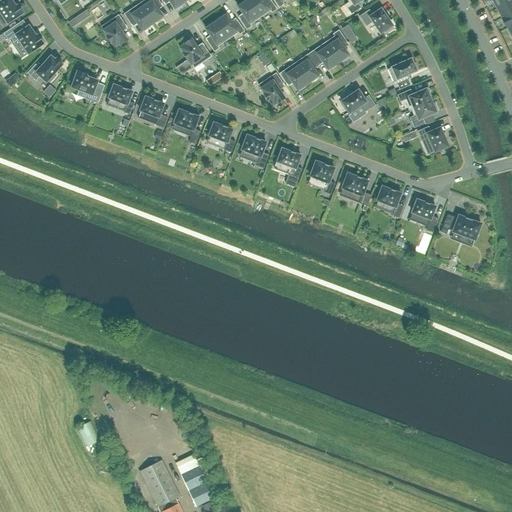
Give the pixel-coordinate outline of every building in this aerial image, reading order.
[(0,0),(0,12),(0,14),(0,13),(0,22),(3,27),(22,14),(17,6),(15,7),(10,0),(0,0)] [(158,0),(144,0),(139,4),(152,24),(155,21),(156,23),(162,19),(161,17),(162,17),(156,8),(161,4),(158,0)] [(184,2),(183,0),(161,0),(163,3),(167,0),(168,0),(174,9),(175,8),(176,9),(182,5),(181,4),(184,2)] [(260,18),(248,0),(245,2),(244,1),(238,5),(239,6),(238,7),(244,16),(239,19),(246,30),(251,27),(250,25),(260,18)] [(248,0),(260,18),(270,11),(272,13),(277,9),(270,0),(267,0),(264,2),(262,0),(248,0)] [(284,5),(282,3),(286,0),(273,0),(279,8),(284,5)] [(346,0),(348,2),(344,5),(351,14),(361,8),(357,3),(361,0),(346,0)] [(511,0),(493,0),(498,8),(511,0)] [(511,0),(498,8),(504,19),(511,14),(511,0)] [(131,25),(136,22),(142,31),(143,30),(144,31),(150,27),(149,26),(152,24),(139,4),(123,14),(131,25)] [(369,10),(359,16),(366,27),(372,22),(380,34),(384,31),(385,33),(392,28),(391,26),(392,26),(387,18),(384,14),(381,9),(372,15),(369,10)] [(81,21),(86,28),(95,21),(90,14),(81,21)] [(219,20),(215,22),(227,40),(238,33),(239,35),(244,31),(237,21),(232,24),(226,15),(225,16),(224,14),(218,18),(219,20)] [(118,15),(101,27),(107,36),(106,36),(110,43),(111,43),(115,47),(119,44),(120,45),(127,41),(120,30),(126,26),(118,15)] [(227,40),(215,22),(212,24),(211,23),(205,27),(206,28),(205,29),(211,38),(206,41),(214,52),(219,49),(217,47),(227,40)] [(16,25),(3,34),(8,40),(10,39),(13,43),(18,40),(28,54),(43,44),(37,35),(35,37),(28,26),(21,31),(16,25)] [(338,62),(341,60),(342,62),(348,58),(347,56),(348,55),(342,46),(347,43),(338,30),(333,34),(334,36),(324,43),(338,62)] [(289,41),(296,37),(293,32),(286,37),(289,41)] [(184,45),(180,48),(183,53),(182,53),(187,60),(188,60),(194,69),(211,57),(203,46),(198,50),(191,39),(184,44),(184,45)] [(338,62),(324,43),(309,53),(316,64),(321,60),(327,69),(328,69),(329,70),(335,66),(334,65),(338,62)] [(311,67),(316,64),(309,53),(294,63),(307,83),(311,81),(312,82),(317,78),(316,77),(317,76),(311,67)] [(50,56),(39,68),(35,64),(27,73),(35,81),(39,76),(46,82),(47,81),(49,83),(56,75),(54,74),(62,64),(56,59),(55,60),(50,56)] [(395,66),(387,69),(397,91),(410,85),(408,80),(409,79),(407,75),(418,70),(415,64),(413,64),(411,59),(402,63),(401,61),(395,64),(395,66)] [(307,83),(294,63),(279,74),(286,84),(291,81),(297,90),(298,89),(299,91),(305,87),(304,85),(307,83)] [(76,74),(75,73),(72,79),(74,80),(71,87),(87,93),(85,99),(97,104),(101,92),(94,89),(97,81),(85,77),(86,75),(77,71),(76,74)] [(276,102),(277,103),(284,99),(277,88),(283,84),(275,73),(258,85),(264,94),(263,94),(268,101),(269,101),(272,105),(276,102)] [(111,85),(108,92),(110,93),(108,98),(120,102),(118,108),(125,111),(124,113),(130,115),(134,104),(128,101),(132,92),(113,85),(113,86),(111,85)] [(410,109),(430,101),(428,96),(430,96),(427,89),(412,95),(410,89),(397,95),(401,106),(405,104),(408,111),(410,110),(410,109)] [(342,103),(340,104),(345,111),(347,110),(350,115),(361,107),(365,112),(375,105),(368,95),(363,99),(358,91),(348,97),(347,95),(341,99),(342,101),(341,102),(342,103)] [(142,98),(139,104),(142,105),(140,111),(154,117),(152,122),(156,124),(156,126),(163,129),(167,117),(160,115),(164,104),(145,97),(145,99),(142,98)] [(413,116),(409,118),(413,128),(425,124),(422,118),(437,112),(434,104),(432,105),(430,101),(410,109),(410,110),(413,116)] [(176,110),(173,117),(176,118),(174,124),(188,129),(186,135),(191,137),(189,142),(196,145),(201,132),(195,130),(199,118),(179,110),(178,111),(176,110)] [(128,130),(130,124),(125,122),(122,127),(128,130)] [(210,123),(208,130),(210,131),(209,136),(223,141),(221,147),(225,149),(224,151),(231,153),(235,142),(229,139),(232,130),(214,123),(213,124),(210,123)] [(428,126),(417,131),(421,141),(427,139),(433,153),(448,146),(444,138),(442,134),(440,128),(430,132),(428,126)] [(241,143),(243,144),(241,150),(254,155),(252,162),(257,164),(256,166),(263,169),(268,155),(262,153),(266,143),(259,140),(260,140),(255,139),(247,136),(246,137),(244,136),(241,143)] [(275,167),(274,169),(292,176),(292,178),(297,180),(302,169),(296,167),(300,156),(281,149),(281,150),(279,150),(277,156),(279,157),(276,163),(275,163),(274,166),(275,167)] [(326,189),(324,193),(330,195),(334,184),(329,182),(334,169),(315,161),(314,163),(312,163),(310,170),(312,170),(309,176),(324,182),(321,187),(326,189)] [(367,181),(349,174),(348,176),(346,175),(344,182),(345,183),(343,189),(359,195),(357,201),(361,203),(361,204),(365,206),(370,195),(363,193),(367,181)] [(379,195),(376,201),(388,205),(386,212),(392,214),(391,215),(399,218),(403,206),(397,203),(400,194),(382,187),(381,188),(379,187),(377,194),(379,195)] [(414,200),(411,207),(413,208),(411,213),(425,218),(423,224),(428,225),(426,230),(432,233),(438,219),(431,216),(435,207),(416,200),(416,201),(414,200)] [(444,221),(440,232),(446,235),(448,230),(452,232),(474,240),(480,224),(458,216),(454,225),(450,223),(444,221)] [(104,380),(102,385),(113,389),(115,384),(104,380)] [(78,428),(88,459),(99,456),(89,425),(78,428)] [(185,472),(199,466),(195,457),(181,463),(185,472)] [(160,511),(161,511),(178,504),(175,498),(180,496),(162,460),(139,471),(160,511)] [(199,466),(181,475),(196,506),(214,498),(207,482),(213,479),(207,467),(201,469),(199,466)]
